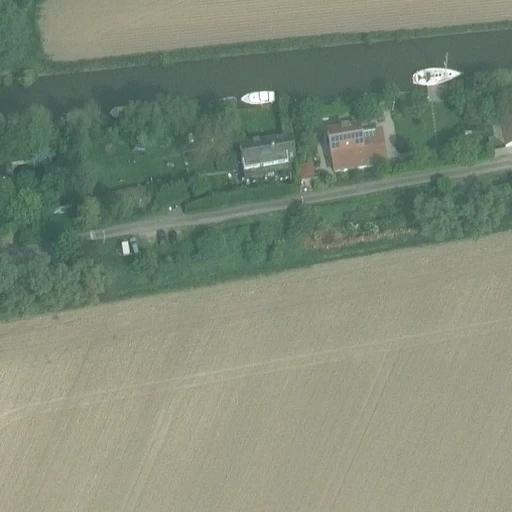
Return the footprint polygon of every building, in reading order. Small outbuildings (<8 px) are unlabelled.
[(511,122),(500,124),(505,149),(511,147),(511,122)] [(358,128),(327,134),(331,160),(332,160),(335,174),(386,165),(383,149),(378,150),(375,134),(360,137),(358,128)] [(296,175),(289,139),(238,148),(245,188),(281,181),(281,178),(296,175)] [(302,182),(314,180),(312,165),(299,167),(302,182)] [(115,195),(116,198),(118,215),(160,208),(157,189),(115,195)] [(103,217),(106,217),(103,200),(77,204),(79,218),(103,214),(103,217)] [(52,222),(76,217),(74,208),(50,213),(52,222)]
